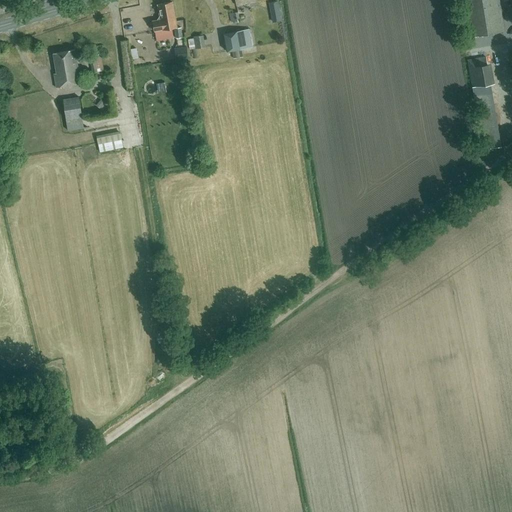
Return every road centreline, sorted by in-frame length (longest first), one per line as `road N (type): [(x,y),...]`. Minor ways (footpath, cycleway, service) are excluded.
road 1 (unclassified): [(0,479),(89,451),(511,152)]
road 2 (track): [(179,390),(138,147)]
